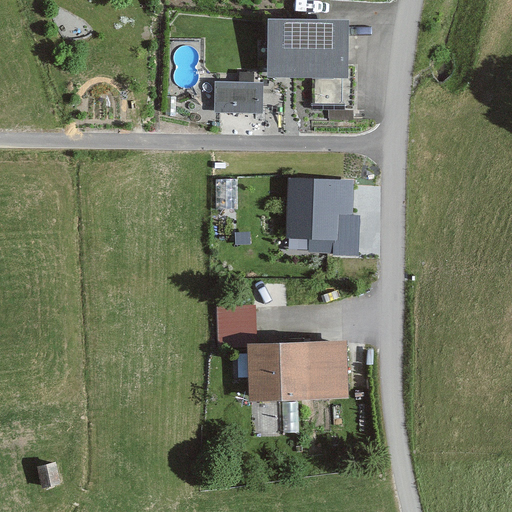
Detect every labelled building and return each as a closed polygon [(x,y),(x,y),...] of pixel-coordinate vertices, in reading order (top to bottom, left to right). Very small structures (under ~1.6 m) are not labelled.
[(335,18),(255,23),(258,80),(338,76),(335,18)] [(210,112),(255,113),(255,84),(210,84),(210,112)] [(350,186),(292,184),(289,239),(338,241),(337,254),(356,254),(358,221),(349,221),(350,186)] [(244,303),(222,301),(219,334),(240,336),(244,303)] [(240,400),(340,395),(337,338),(238,343),(240,400)]
